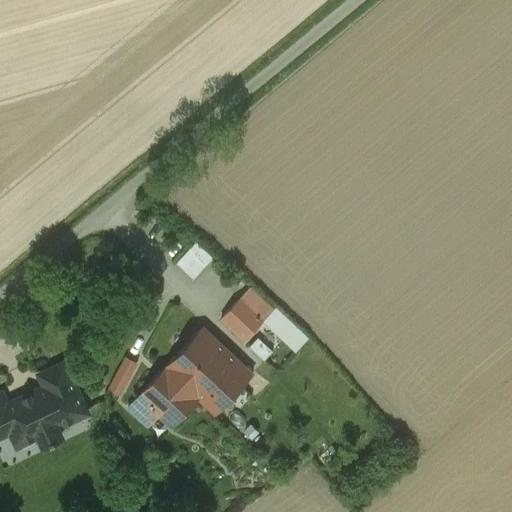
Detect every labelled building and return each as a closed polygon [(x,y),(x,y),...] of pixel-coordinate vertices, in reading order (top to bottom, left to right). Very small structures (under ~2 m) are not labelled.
[(263,319),(240,297),(221,317),(244,339),(263,319)] [(201,326),(127,405),(145,422),(155,410),(172,425),(199,396),(216,412),(252,374),(201,326)] [(265,357),(273,347),(258,335),(250,346),(265,357)] [(126,356),(109,387),(120,392),(136,362),(126,356)] [(63,363),(40,374),(48,391),(43,393),(42,391),(40,390),(37,389),(35,390),(33,391),(32,393),(31,396),(32,398),(25,401),(25,400),(23,399),(21,398),(20,398),(18,398),(6,404),(11,415),(0,419),(0,434),(21,425),(28,439),(38,434),(43,444),(50,441),(51,442),(54,441),(54,439),(61,436),(56,426),(67,421),(65,417),(85,408),(63,363)] [(1,392),(0,392),(0,419),(11,415),(6,404),(1,392)]
